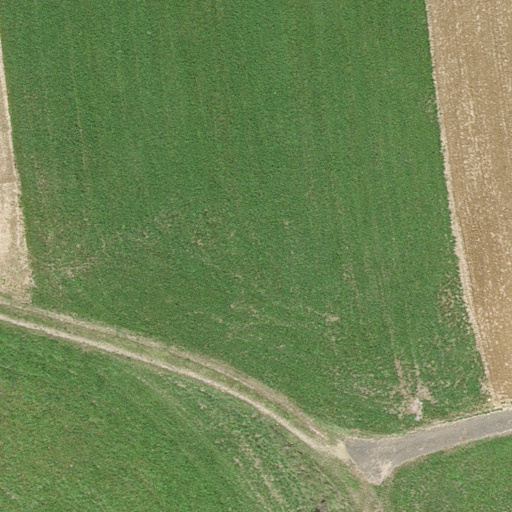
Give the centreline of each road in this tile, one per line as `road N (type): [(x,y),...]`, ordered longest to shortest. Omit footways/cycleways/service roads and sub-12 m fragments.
road 1 (track): [(366,511),(343,461),(248,405),(141,352),(0,313)]
road 2 (track): [(511,422),(343,461)]
